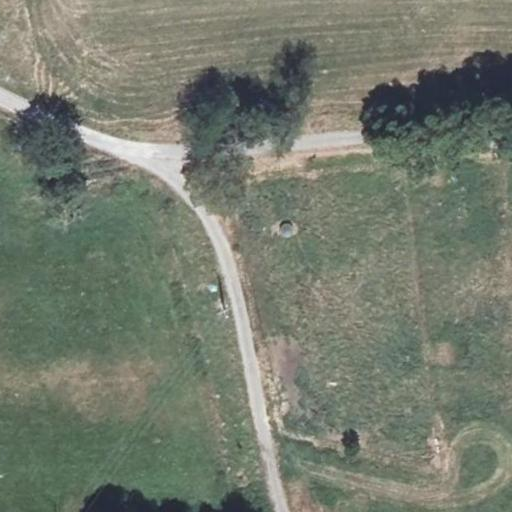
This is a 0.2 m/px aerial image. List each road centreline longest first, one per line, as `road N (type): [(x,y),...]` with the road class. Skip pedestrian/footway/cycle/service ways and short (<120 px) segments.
road 1 (unclassified): [(143,156),(188,192),(214,230),(237,300),(279,511)]
road 2 (unclassified): [(143,156),(422,133),(511,147)]
road 3 (unclassified): [(0,99),(143,156)]
